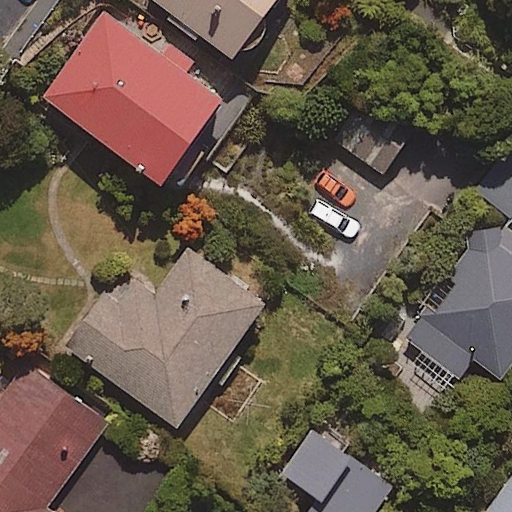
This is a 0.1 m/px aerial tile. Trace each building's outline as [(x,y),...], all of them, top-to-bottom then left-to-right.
[(152,0),(174,15),(168,23),(202,47),(207,38),(243,63),(287,0),(152,0)] [(180,61),(107,10),(46,99),(173,188),(241,90),(186,52),(180,61)] [(408,146),(356,108),(334,139),(386,177),(408,146)] [(511,144),(510,143),(476,191),(511,216),(511,144)] [(405,339),(490,404),(511,375),(511,229),(487,210),(421,296),(432,304),(405,339)] [(272,307),(193,250),(161,294),(129,270),(72,348),(183,429),(272,307)] [(111,423),(28,364),(0,402),(0,511),(52,511),(50,510),(111,423)] [(285,475),(319,498),(309,511),(377,511),(395,486),(315,432),(285,475)] [(511,511),(511,482),(489,511),(511,511)]
